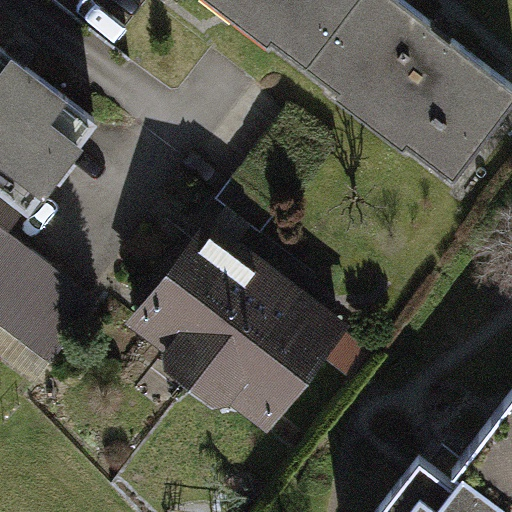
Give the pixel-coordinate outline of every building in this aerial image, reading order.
[(508,88),(393,0),(206,0),(438,178),(508,88)] [(93,120),(0,48),(0,197),(20,213),(93,120)] [(269,422),(348,319),(204,210),(125,313),(269,422)] [(0,324),(51,365),(97,307),(0,229),(0,324)] [(511,511),(511,381),(446,472),(415,450),(370,511),(511,511)]
